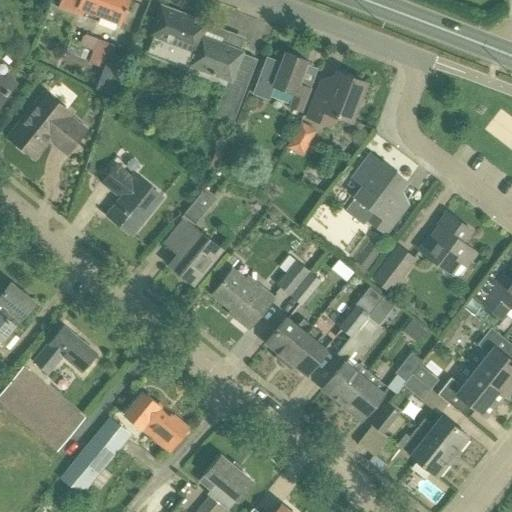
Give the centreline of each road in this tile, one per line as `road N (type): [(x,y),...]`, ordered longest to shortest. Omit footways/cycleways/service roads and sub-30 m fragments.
road 1 (residential): [(383,511),(0,199)]
road 2 (residential): [(511,214),(407,130),(422,60),(261,0)]
road 3 (primary): [(497,54),(355,0)]
